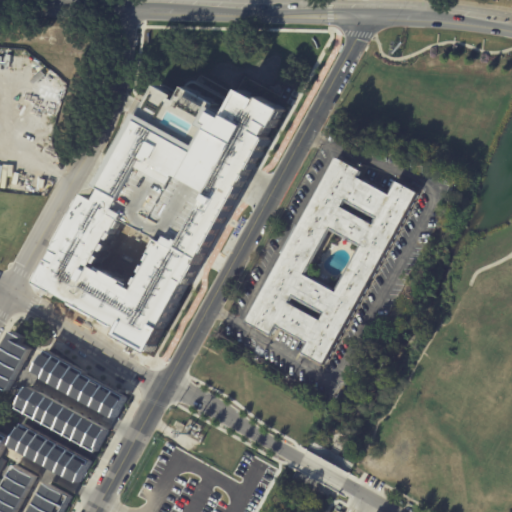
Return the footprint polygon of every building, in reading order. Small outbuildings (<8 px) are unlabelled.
[(142,89),(168,103),(174,92),(214,114),(223,97),(268,120),(243,168),(152,338),(41,278),(127,117),(142,89)] [(361,178),(392,195),(399,181),(419,193),(324,365),(304,354),(310,343),(278,325),(272,336),(247,322),(285,254),(283,253),(299,224),(301,225),(338,157),(362,170),(359,177),(361,178)] [(12,334),(0,357),(0,389),(7,393),(33,345),(12,334)] [(37,371),(120,419),(132,398),(50,350),(37,371)] [(30,386),(108,429),(97,450),(18,407),(30,386)] [(24,424),(91,460),(79,482),(12,446),(24,424)] [(0,432),(0,453),(10,438),(0,432)] [(0,511),(0,496),(16,466),(38,478),(19,511),(0,511)] [(33,511),(49,483),(73,496),(64,511),(33,511)]
